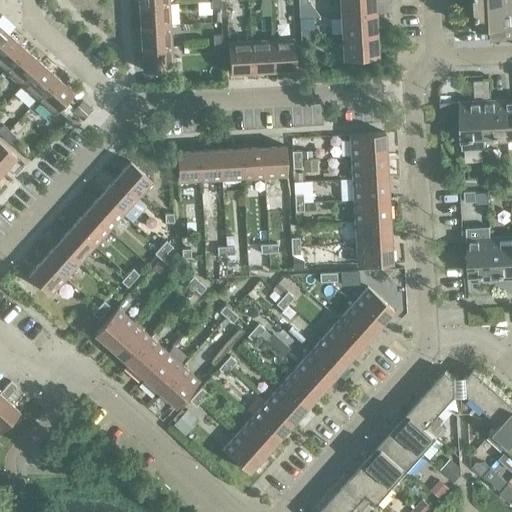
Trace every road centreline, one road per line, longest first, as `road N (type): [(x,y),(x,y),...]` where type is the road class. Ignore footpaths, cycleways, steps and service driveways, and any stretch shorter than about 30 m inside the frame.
road 1 (residential): [(233,511),(76,369),(30,367),(0,341)]
road 2 (residential): [(129,104),(413,87)]
road 3 (residential): [(427,343),(413,87)]
road 4 (residential): [(281,511),(427,343)]
road 5 (residential): [(0,255),(129,104)]
road 6 (residential): [(129,104),(29,12),(29,0)]
